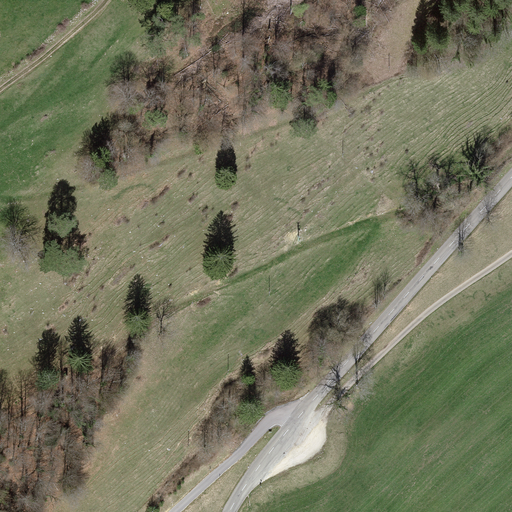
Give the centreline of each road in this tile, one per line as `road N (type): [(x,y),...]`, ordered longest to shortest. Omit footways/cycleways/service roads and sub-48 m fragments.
road 1 (track): [(0,417),(190,300),(300,246),(461,191),(511,151)]
road 2 (tertiary): [(298,417),(511,173)]
road 3 (track): [(511,251),(418,318),(319,414),(298,417)]
road 4 (unclassified): [(298,417),(265,424),(173,511)]
road 5 (track): [(107,0),(0,92)]
